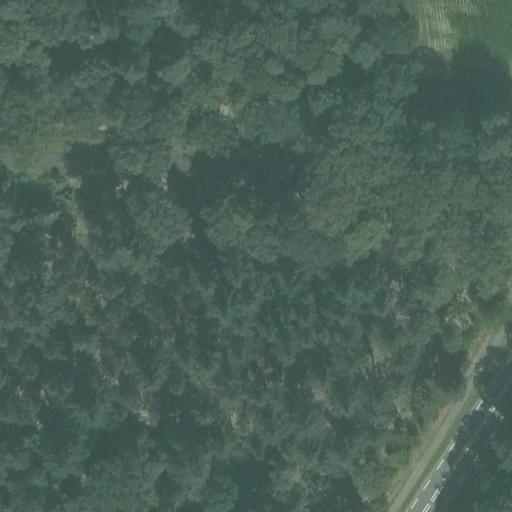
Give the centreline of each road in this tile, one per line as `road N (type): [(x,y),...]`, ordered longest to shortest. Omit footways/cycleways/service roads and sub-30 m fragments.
road 1 (unclassified): [(0,158),(511,178)]
road 2 (primary): [(426,511),(511,380)]
